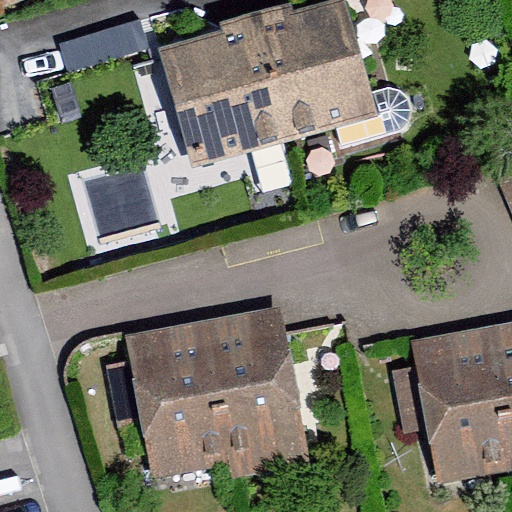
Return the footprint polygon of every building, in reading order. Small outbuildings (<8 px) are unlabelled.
[(0,0),(0,3),(2,9),(25,0),(0,0)] [(385,118),(355,0),(352,0),(171,46),(201,164),(385,118)] [(511,178),(498,183),(511,217),(511,178)] [(295,307),(146,336),(171,466),(320,438),(295,307)] [(511,328),(409,348),(436,492),(511,477),(511,328)]
